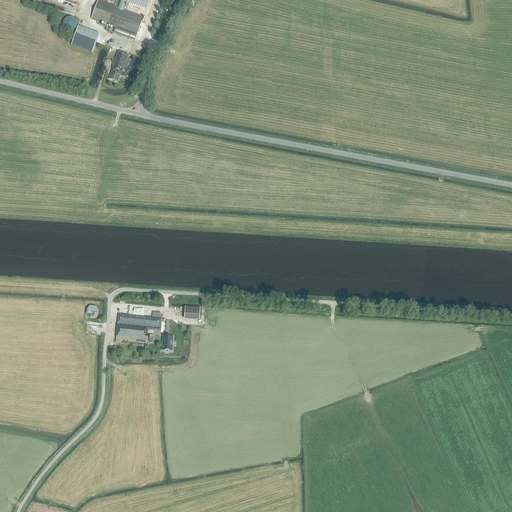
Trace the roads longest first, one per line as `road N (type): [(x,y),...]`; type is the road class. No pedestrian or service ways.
road 1 (unclassified): [(511,313),(124,289)]
road 2 (tertiary): [(511,185),(137,113)]
road 3 (unclassified): [(18,511),(100,407),(109,299),(124,289)]
road 4 (tertiary): [(137,113),(0,81)]
road 5 (tertiary): [(137,113),(180,0)]
